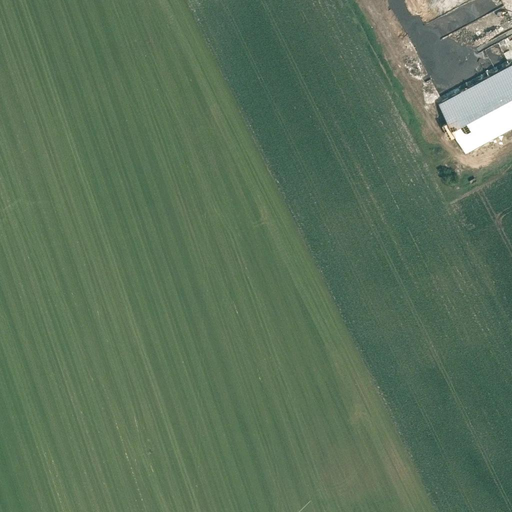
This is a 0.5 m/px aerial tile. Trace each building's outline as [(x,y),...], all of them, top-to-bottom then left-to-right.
[(387,0),(395,14),(421,0),(387,0)] [(406,35),(472,0),(421,0),(395,14),(406,35)] [(505,6),(507,5),(504,0),(472,0),(406,35),(404,36),(406,40),(400,43),(406,54),(412,51),(414,55),(416,54),(505,6)] [(505,6),(416,54),(442,102),(511,64),(511,19),(505,6)] [(442,102),(438,103),(465,153),(511,128),(511,64),(442,102)]
